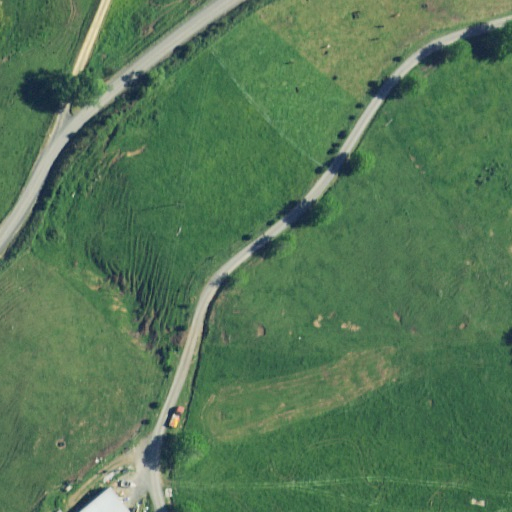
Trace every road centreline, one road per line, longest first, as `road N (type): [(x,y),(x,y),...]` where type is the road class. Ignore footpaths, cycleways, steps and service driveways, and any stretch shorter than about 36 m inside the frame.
road 1 (unknown): [(511,51),(464,63),(429,84),(324,231),(221,313),(169,460),(175,511)]
road 2 (unclassified): [(273,0),(152,72),(0,252)]
